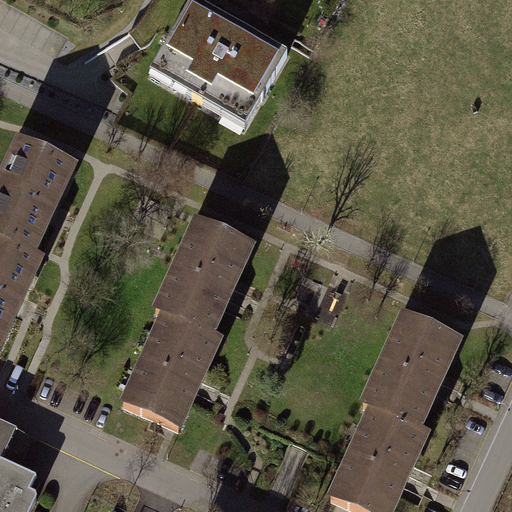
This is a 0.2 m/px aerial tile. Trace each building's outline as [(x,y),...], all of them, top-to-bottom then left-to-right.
[(212,0),(191,0),(152,71),(246,122),(289,42),(212,0)] [(0,252),(23,263),(66,170),(14,146),(0,175),(0,252)] [(170,324),(215,345),(258,252),(206,228),(163,321),(170,324)] [(0,329),(30,266),(23,263),(0,252),(0,329)] [(374,412),(420,433),(463,341),(411,317),(367,409),(374,412)] [(127,417),(179,441),(222,348),(215,345),(170,324),(127,417)] [(331,505),(346,511),(391,511),(426,437),(420,433),(374,412),(331,505)] [(0,511),(30,511),(45,482),(9,465),(22,436),(0,425),(0,511)]
